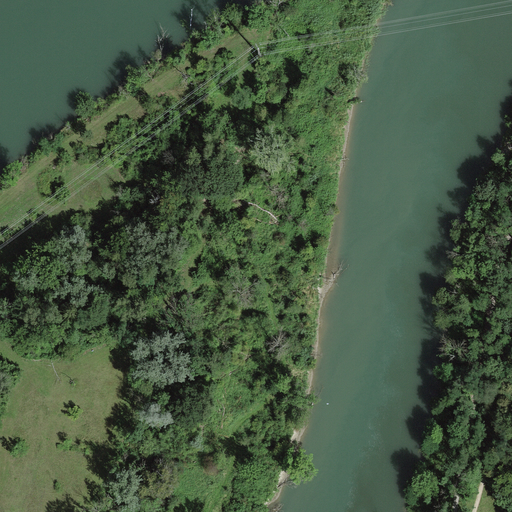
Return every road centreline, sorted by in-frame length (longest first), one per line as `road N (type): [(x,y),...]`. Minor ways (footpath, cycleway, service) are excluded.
road 1 (track): [(511,226),(452,511)]
road 2 (track): [(474,511),(511,342)]
